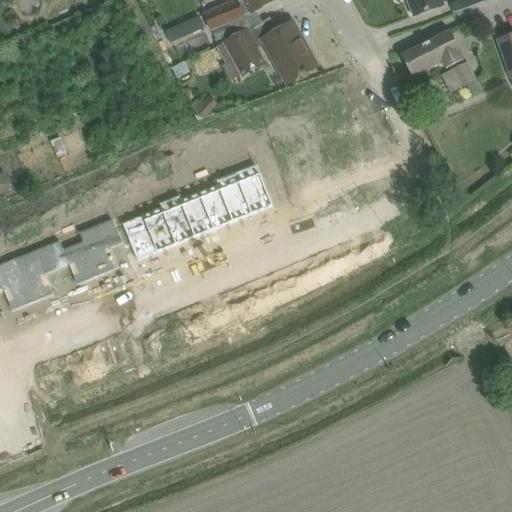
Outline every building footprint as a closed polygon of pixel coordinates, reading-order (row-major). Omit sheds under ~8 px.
[(240,0),(237,2),(205,15),(216,41),(235,33),(231,24),(243,19),(242,17),(250,13),(251,15),(277,1),(276,0),(240,0)] [(444,5),(441,0),(407,0),(413,17),(444,5)] [(484,0),(450,0),(455,12),(485,1),(484,0)] [(199,17),(165,32),(170,43),(204,28),(199,17)] [(293,24),(263,41),(287,84),(302,75),(302,76),(307,73),(307,72),(314,69),(300,43),(303,41),(293,24)] [(156,26),(149,28),(153,37),(159,35),(156,26)] [(246,32),(218,48),(226,63),(222,65),(231,80),(263,62),(246,32)] [(402,56),(412,76),(442,61),(446,69),(463,60),(459,52),(460,52),(450,32),(402,56)] [(511,79),(511,34),(497,40),(511,79)] [(453,71),(461,88),(475,81),(467,64),(453,71)] [(343,120),(335,102),(330,104),(326,93),(319,78),(294,88),(294,87),(244,108),(250,124),(276,113),(280,122),(298,115),(306,135),(343,120)] [(195,102),(190,107),(202,120),(210,113),(202,105),(197,100),(195,102)] [(225,115),(214,119),(217,126),(228,122),(225,115)] [(214,119),(203,123),(205,131),(217,126),(214,119)] [(274,124),(254,133),(264,158),(264,159),(285,150),(274,124)] [(197,131),(185,135),(188,143),(199,139),(197,131)] [(321,136),(294,147),(306,177),(320,171),(324,183),(365,166),(355,142),(328,153),(321,136)] [(60,138),(50,142),(55,153),(65,149),(60,138)] [(170,141),(158,145),(161,153),(172,149),(170,141)] [(158,145),(147,149),(150,157),(161,153),(158,145)] [(131,155),(120,159),(123,167),(134,162),(131,155)] [(120,159),(109,163),(111,171),(123,167),(120,159)] [(5,173),(0,174),(0,186),(9,182),(5,173)] [(258,174),(237,182),(249,216),(270,208),(258,174)] [(237,182),(217,189),(230,222),(249,216),(237,182)] [(217,189),(198,196),(210,229),(230,222),(217,189)] [(198,196),(179,203),(191,236),(210,229),(198,196)] [(179,203),(160,209),(172,243),(191,236),(179,203)] [(160,209),(141,216),(153,250),(172,243),(160,209)] [(141,216),(119,224),(132,258),(153,250),(141,216)] [(102,239),(82,246),(95,282),(115,275),(108,254),(122,249),(113,225),(99,230),(102,239)] [(59,244),(46,248),(55,273),(68,269),(75,289),(95,282),(82,246),(63,253),(59,244)] [(37,262),(17,269),(30,305),(50,298),(42,278),(55,273),(46,248),(33,253),(37,262)] [(0,293),(3,292),(10,313),(30,305),(17,269),(0,275),(0,293)]
